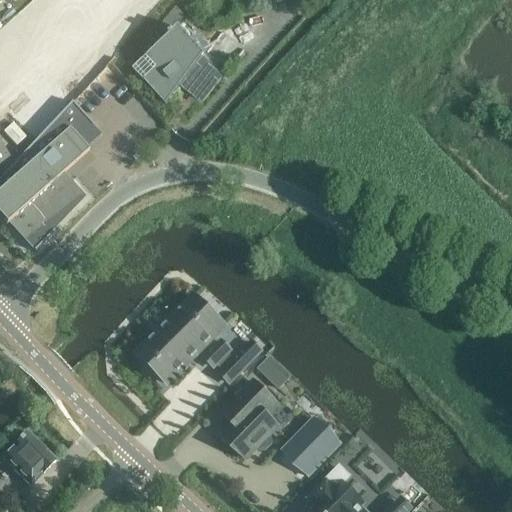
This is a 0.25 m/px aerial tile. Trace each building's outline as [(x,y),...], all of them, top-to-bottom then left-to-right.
[(205,58),(205,57),(179,29),(174,34),(173,32),(169,36),(170,37),(134,71),(166,106),(183,85),(203,102),(221,80),(203,60),(205,58)] [(84,196),(65,173),(89,151),(69,129),(0,192),(0,219),(6,226),(8,225),(25,244),(84,196)] [(0,164),(8,157),(0,148),(0,164)] [(194,298),(138,354),(168,384),(224,328),(194,298)] [(217,366),(228,355),(231,353),(220,343),(205,358),(215,368),(217,366)] [(251,343),(234,360),(223,372),(221,374),(231,384),(261,353),(251,343)] [(223,372),(234,360),(228,355),(217,366),(223,372)] [(273,355),(253,374),(273,395),(292,376),(273,355)] [(278,428),(262,412),(273,401),(254,383),(228,409),(238,419),(238,423),(224,437),(227,440),(227,443),(232,449),(235,448),(247,460),(258,448),(261,451),(266,451),(271,446),(271,441),(268,438),(278,428)] [(311,478),(345,442),(317,415),(283,451),(311,478)] [(55,462),(27,434),(13,448),(14,448),(2,459),(30,487),(41,476),(42,476),(55,462)] [(318,508),(314,511),(364,511),(361,509),(364,505),(342,484),(336,491),(327,482),(310,500),(318,508)]
